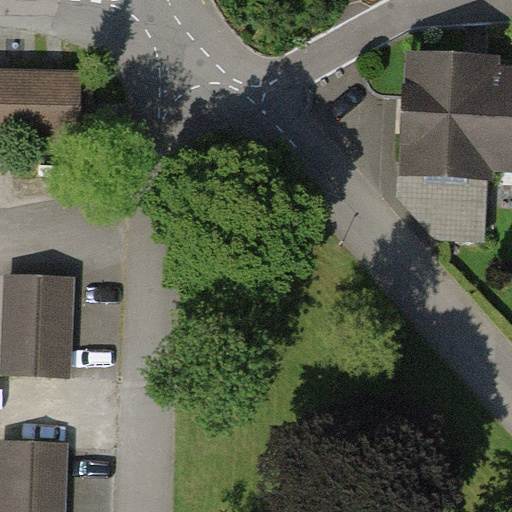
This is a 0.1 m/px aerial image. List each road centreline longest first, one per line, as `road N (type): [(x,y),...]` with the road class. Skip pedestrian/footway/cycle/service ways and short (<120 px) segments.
road 1 (residential): [(165,9),(143,511)]
road 2 (residential): [(511,389),(245,102)]
road 3 (residential): [(511,4),(397,18),(245,102)]
road 4 (residential): [(165,9),(0,6)]
road 5 (residential): [(245,102),(165,9)]
